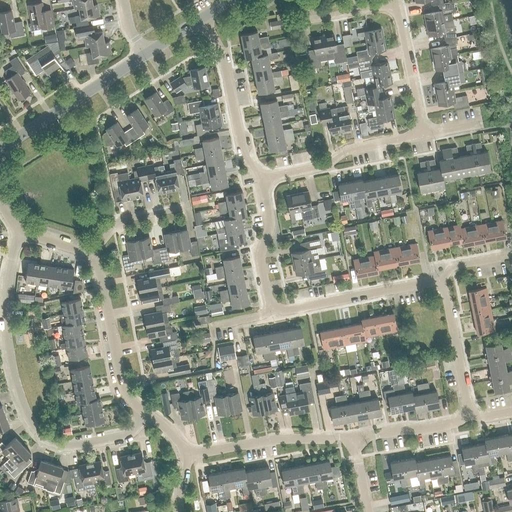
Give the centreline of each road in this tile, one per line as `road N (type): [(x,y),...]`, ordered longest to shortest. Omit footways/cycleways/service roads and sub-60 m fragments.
road 1 (residential): [(148,414),(130,434),(92,444),(61,445),(38,434),(24,411),(5,324),(20,234)]
road 2 (unclassified): [(0,149),(147,54)]
road 3 (residential): [(271,312),(443,280)]
road 4 (residential): [(261,179),(242,152),(222,53),(203,18)]
road 5 (residential): [(148,414),(120,380),(91,255)]
road 6 (residential): [(188,453),(294,434),(358,442)]
road 7 (residential): [(261,179),(422,131)]
road 8 (residential): [(468,416),(443,280)]
road 9 (residential): [(271,312),(259,258),(269,227),(261,179)]
road 10 (residential): [(422,131),(396,3)]
